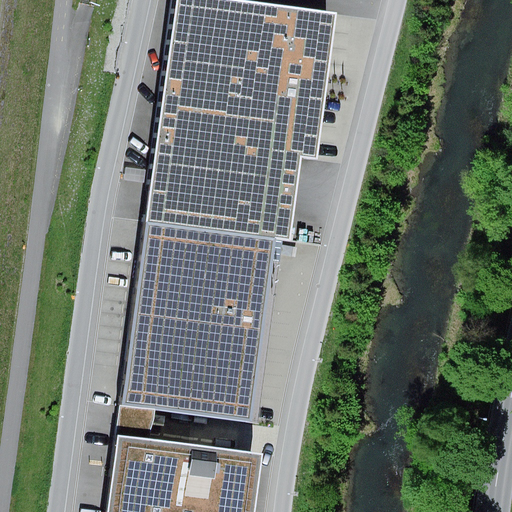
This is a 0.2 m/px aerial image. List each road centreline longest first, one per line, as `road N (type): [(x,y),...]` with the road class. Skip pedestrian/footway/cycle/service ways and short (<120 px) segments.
road 1 (unclassified): [(396,0),(282,511)]
road 2 (unclassified): [(56,511),(113,125),(145,0)]
road 3 (track): [(0,478),(68,0)]
road 4 (secondary): [(492,511),(511,388)]
